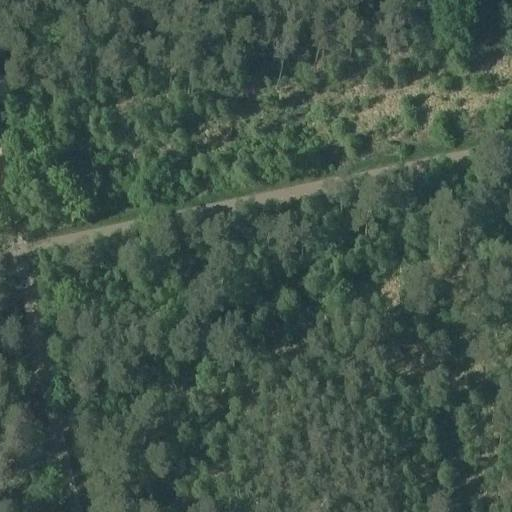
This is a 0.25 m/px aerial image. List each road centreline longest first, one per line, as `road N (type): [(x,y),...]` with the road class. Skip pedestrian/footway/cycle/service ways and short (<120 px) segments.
road 1 (unclassified): [(0,256),(511,140)]
road 2 (track): [(10,228),(48,406)]
